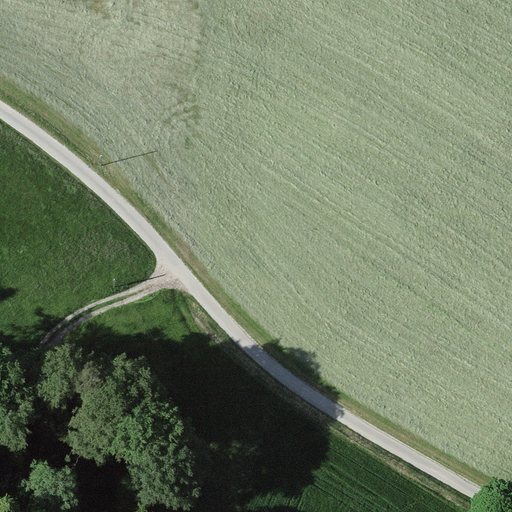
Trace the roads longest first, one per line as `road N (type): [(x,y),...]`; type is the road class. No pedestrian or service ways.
road 1 (unclassified): [(0,109),(100,185),(283,375),(511,510)]
road 2 (track): [(0,491),(31,361),(74,317),(175,270)]
